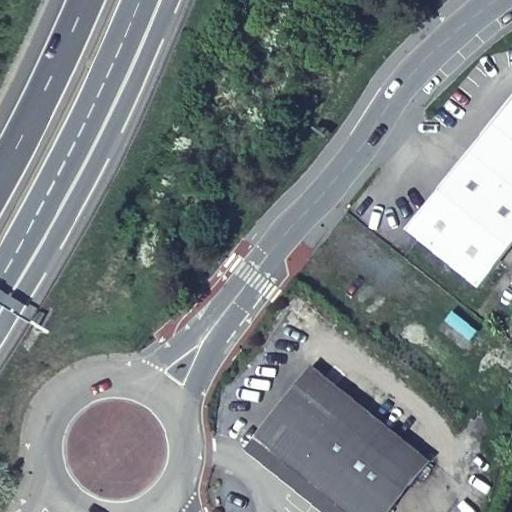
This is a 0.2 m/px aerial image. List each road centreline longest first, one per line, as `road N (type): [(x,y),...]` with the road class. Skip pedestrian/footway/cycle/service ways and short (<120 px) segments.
road 1 (tertiary): [(504,0),(386,112),(160,393)]
road 2 (motorway): [(1,287),(54,229),(172,0)]
road 3 (motorway): [(1,287),(139,0)]
road 4 (tertiary): [(160,393),(114,377),(90,382),(52,412),(42,460),(64,503)]
road 5 (trunk): [(88,0),(0,183)]
road 6 (tertiary): [(161,507),(185,472),(188,450),(185,429),(160,393)]
